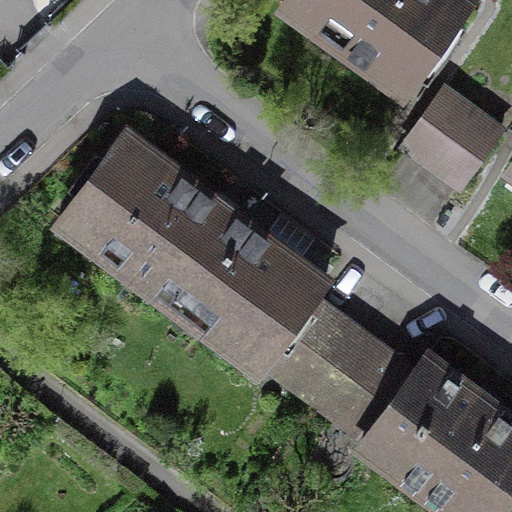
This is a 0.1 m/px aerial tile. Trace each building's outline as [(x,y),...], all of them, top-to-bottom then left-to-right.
[(405,90),(469,1),(468,0),(287,0),(285,4),(318,28),(324,20),(376,58),(371,65),(405,90)] [(444,88),(403,145),(417,155),(432,165),(473,108),(444,88)] [(473,108),(432,165),(446,175),(461,186),(502,129),(473,108)] [(322,389),(364,332),(314,295),(326,280),(225,205),(125,130),(62,214),(101,244),(99,248),(223,340),(225,337),(262,364),(272,352),(322,389)] [(322,389),(372,427),(361,442),(395,468),(401,460),(453,498),(447,506),(454,511),(494,511),(511,488),(511,418),(486,399),(426,355),(414,370),(364,332),(322,389)]
